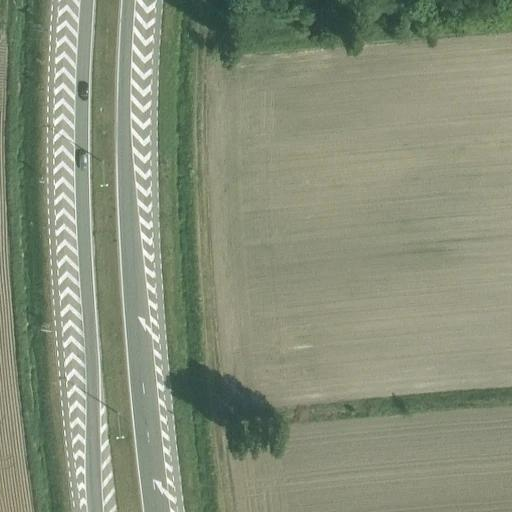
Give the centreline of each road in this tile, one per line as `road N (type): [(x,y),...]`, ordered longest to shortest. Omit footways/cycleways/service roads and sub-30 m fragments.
road 1 (trunk): [(157,511),(128,192),(130,0)]
road 2 (trunk): [(87,0),(83,193),(96,511)]
